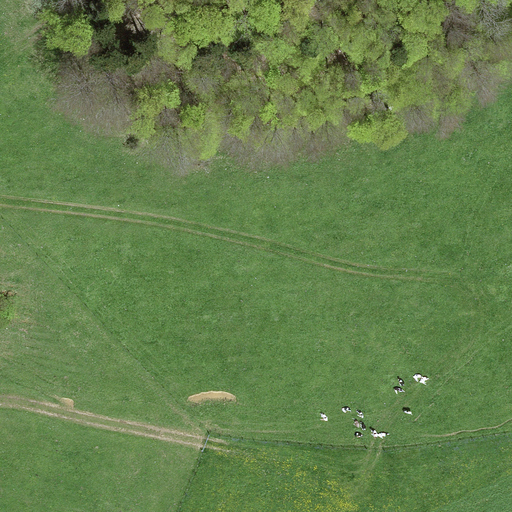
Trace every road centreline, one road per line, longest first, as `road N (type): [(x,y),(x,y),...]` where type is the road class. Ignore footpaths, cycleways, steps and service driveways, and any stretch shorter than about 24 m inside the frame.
road 1 (track): [(0,203),(497,287)]
road 2 (track): [(0,399),(204,442)]
